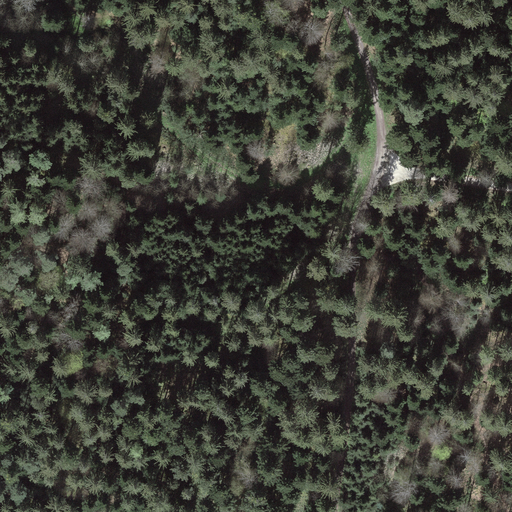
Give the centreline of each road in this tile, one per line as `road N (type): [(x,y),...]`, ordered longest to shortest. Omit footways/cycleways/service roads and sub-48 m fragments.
road 1 (track): [(333,511),(359,212),(378,167)]
road 2 (track): [(378,167),(377,106),(343,0)]
road 3 (track): [(378,167),(511,186)]
